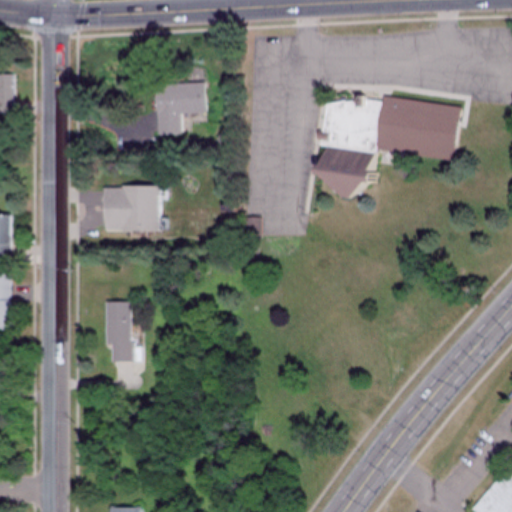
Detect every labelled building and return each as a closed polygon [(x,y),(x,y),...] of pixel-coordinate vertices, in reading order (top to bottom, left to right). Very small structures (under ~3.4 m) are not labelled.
[(0,116),(15,117),(15,74),(0,74),(0,116)] [(202,83),(154,85),(156,136),(180,135),(179,114),(203,113),(202,83)] [(349,198),(376,185),(380,155),(457,166),(466,106),(378,94),(377,101),(350,98),(321,106),(317,146),(323,147),(304,172),(340,199),(349,198)] [(102,187),(102,231),(158,232),(158,187),(102,187)] [(0,256),(10,257),(11,216),(0,215),(0,256)] [(0,331),(11,331),(11,273),(0,272),(0,331)] [(132,303),(106,303),(106,362),(132,362),(132,303)] [(511,511),(470,511),(467,509),(511,458),(511,511)]
